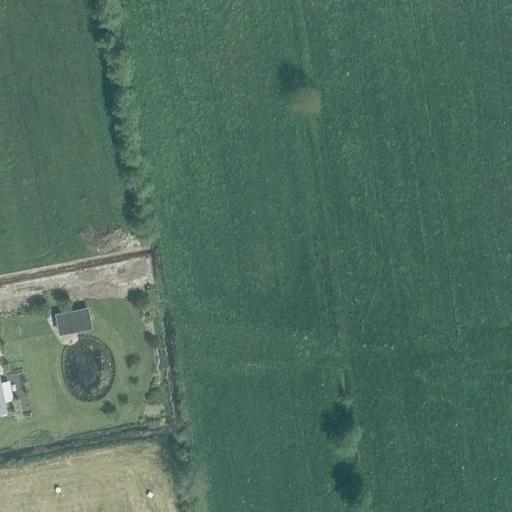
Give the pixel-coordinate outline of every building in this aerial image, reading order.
[(8,27),(0,28),(0,54),(12,52),(8,27)] [(0,113),(0,137),(38,131),(33,108),(0,113)] [(42,194),(47,219),(85,212),(80,187),(42,194)] [(88,308),(71,312),(75,333),(93,330),(88,308)] [(0,417),(9,416),(0,371),(0,417)]
